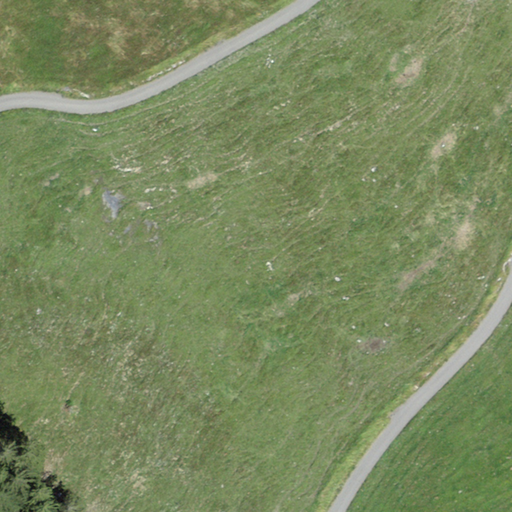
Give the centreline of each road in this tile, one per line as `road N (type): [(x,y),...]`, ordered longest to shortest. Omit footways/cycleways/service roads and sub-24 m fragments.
road 1 (unclassified): [(0,111),(100,110),(152,97),(319,0)]
road 2 (unclassified): [(511,290),(481,338),(380,447),(339,511)]
